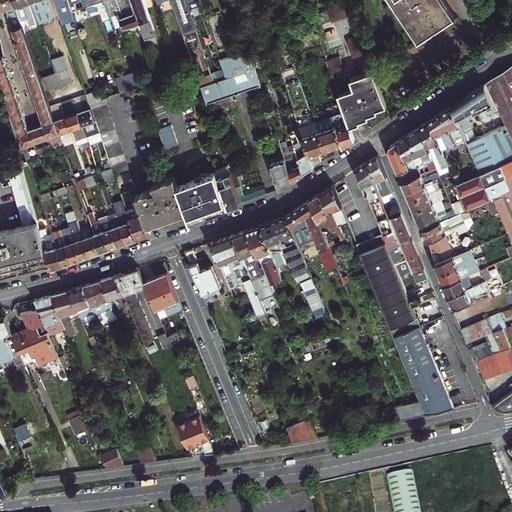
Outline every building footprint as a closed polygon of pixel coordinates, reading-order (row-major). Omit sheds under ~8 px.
[(15,0),(4,0),(7,9),(14,29),(24,25),(20,13),(15,0)] [(32,0),(15,0),(20,13),(28,10),(32,22),(39,19),(32,0)] [(32,0),(39,19),(41,26),(55,21),(47,0),(32,0)] [(73,12),(68,0),(54,0),(64,26),(76,22),(73,12)] [(81,0),(84,8),(104,2),(103,0),(81,0)] [(132,0),(136,13),(126,17),(125,14),(121,16),(127,32),(129,31),(128,29),(141,24),(146,40),(157,36),(144,0),(132,0)] [(172,0),(194,63),(206,59),(186,0),(172,0)] [(389,0),(418,43),(455,19),(443,0),(389,0)] [(345,3),(327,10),(331,22),(350,15),(345,3)] [(224,13),(213,14),(215,31),(226,29),(224,13)] [(24,25),(14,29),(17,38),(15,39),(16,42),(18,41),(28,38),(24,25)] [(314,35),(299,40),(304,53),(318,49),(314,35)] [(28,38),(18,41),(20,49),(18,50),(19,53),(21,52),(32,48),(28,38)] [(367,57),(359,38),(347,43),(355,62),(367,57)] [(32,48),(21,52),(24,59),(21,60),(22,62),(25,62),(35,58),(32,48)] [(261,86),(251,55),(249,51),(237,55),(248,90),(261,86)] [(248,90),(237,55),(221,60),(227,78),(215,83),(202,88),(208,104),(248,90)] [(9,64),(6,56),(0,57),(0,70),(9,67),(12,66),(11,64),(9,64)] [(65,56),(52,60),(57,72),(63,70),(69,68),(65,56)] [(35,58),(25,62),(28,70),(25,71),(26,74),(29,73),(39,69),(35,58)] [(339,58),(328,62),(333,76),(344,72),(339,58)] [(511,65),(484,84),(493,102),(505,126),(511,141),(511,65)] [(12,76),(9,67),(0,70),(0,74),(2,82),(13,78),(16,77),(15,75),(12,76)] [(74,81),(69,68),(63,70),(68,83),(74,81)] [(39,69),(29,73),(31,80),(28,81),(29,83),(32,82),(42,79),(41,78),(39,69)] [(63,70),(57,72),(61,85),(68,83),(63,70)] [(145,84),(140,70),(116,78),(122,92),(145,84)] [(57,72),(50,75),(55,87),(61,85),(57,72)] [(355,90),(339,96),(345,113),(351,129),(361,126),(360,123),(369,120),(369,117),(378,114),(378,111),(387,107),(374,74),(352,82),(355,90)] [(55,87),(50,75),(41,78),(42,79),(46,90),(55,87)] [(16,86),(13,78),(2,82),(6,92),(17,88),(18,87),(18,85),(16,86)] [(42,79),(32,82),(35,91),(32,91),(33,94),(36,93),(46,90),(42,79)] [(479,88),(473,92),(481,109),(493,102),(484,84),(479,88)] [(20,97),(17,88),(6,92),(10,102),(20,99),(23,98),(22,96),(20,97)] [(99,89),(81,95),(85,109),(92,106),(91,103),(102,99),(99,89)] [(46,90),(36,93),(39,101),(36,102),(37,105),(39,104),(49,100),(46,90)] [(467,96),(461,100),(467,113),(473,110),(474,112),(481,109),(473,92),(467,96)] [(85,109),(81,95),(74,97),(79,111),(85,109)] [(79,111),(74,97),(68,99),(73,113),(79,111)] [(102,99),(91,103),(92,106),(101,134),(113,168),(119,185),(131,180),(129,175),(131,174),(105,98),(102,99)] [(23,107),(20,99),(10,102),(13,113),(24,109),(26,108),(25,106),(23,107)] [(40,115),(43,114),(53,111),(51,106),(49,100),(39,104),(42,111),(39,112),(40,115)] [(71,114),(66,100),(61,102),(66,116),(68,115),(71,114)] [(467,113),(461,100),(455,104),(450,107),(455,119),(467,113)] [(66,116),(61,102),(51,106),(53,111),(56,120),(66,116)] [(89,139),(101,134),(92,106),(85,109),(79,111),(89,139)] [(466,142),(455,119),(450,107),(439,115),(429,121),(440,147),(442,152),(466,142)] [(17,123),(27,119),(29,119),(29,117),(27,117),(24,109),(13,113),(17,123)] [(43,122),(43,125),(44,124),(56,120),(53,111),(43,114),(45,121),(43,122)] [(71,114),(68,115),(76,138),(78,145),(90,141),(89,139),(79,111),(73,113),(71,114)] [(345,113),(333,117),(342,146),(343,149),(355,141),(351,129),(345,113)] [(76,138),(68,115),(66,116),(56,120),(62,138),(64,143),(76,138)] [(342,146),(333,117),(317,123),(327,151),(342,146)] [(311,161),(300,129),(297,118),(291,120),(299,143),(294,146),(295,149),(304,175),(314,169),(311,161)] [(17,123),(20,134),(33,129),(32,127),(30,128),(27,119),(17,123)] [(49,138),(51,143),(62,138),(56,120),(44,124),(49,138)] [(424,125),(420,128),(430,151),(440,147),(429,121),(424,125)] [(316,155),(327,151),(317,123),(300,129),(311,161),(317,159),(316,155)] [(42,125),(33,129),(38,142),(49,138),(44,124),(43,125),(42,125)] [(172,125),(160,129),(166,148),(179,144),(172,125)] [(511,141),(505,126),(492,132),(479,138),(493,167),(511,207),(511,141)] [(409,135),(418,156),(424,154),(431,171),(437,169),(430,151),(420,128),(414,132),(409,135)] [(20,134),(25,147),(38,142),(33,129),(20,134)] [(398,142),(413,179),(421,175),(419,169),(417,169),(416,166),(421,163),(418,156),(409,135),(403,139),(398,142)] [(493,167),(479,138),(466,142),(473,158),(480,173),(493,167)] [(280,143),(284,154),(293,182),(304,175),(295,149),(289,151),(285,141),(280,143)] [(413,179),(398,142),(393,145),(391,147),(389,151),(402,183),(413,179)] [(51,145),(40,149),(43,156),(54,152),(51,145)] [(281,159),(272,163),(281,190),(293,182),(284,154),(280,155),(281,159)] [(378,156),(369,162),(374,173),(372,174),(371,174),(374,183),(376,183),(381,180),(388,195),(393,193),(378,156)] [(480,173),(473,158),(471,160),(470,163),(475,177),(480,175),(480,173)] [(0,232),(0,272),(50,261),(43,232),(39,226),(23,167),(31,165),(30,161),(7,168),(23,227),(0,232)] [(374,173),(369,162),(368,163),(357,170),(370,203),(376,200),(370,185),(374,183),(371,174),(372,174),(374,173)] [(511,207),(493,167),(480,173),(480,175),(492,201),(497,212),(508,234),(511,242),(511,207)] [(413,179),(402,183),(406,192),(433,181),(429,174),(432,173),(431,171),(425,174),(421,175),(413,179)] [(217,173),(178,186),(187,212),(190,221),(229,208),(218,179),(217,173)] [(242,204),(232,174),(218,179),(229,208),(242,204)] [(467,212),(492,201),(480,175),(475,177),(465,182),(462,183),(459,177),(458,175),(453,178),(467,212)] [(141,207),(144,214),(148,226),(187,212),(178,186),(175,176),(154,184),(156,188),(137,195),(141,207)] [(87,178),(78,181),(81,189),(89,186),(87,178)] [(406,192),(410,202),(437,191),(434,185),(436,184),(435,181),(433,181),(406,192)] [(349,225),(333,186),(321,193),(338,233),(343,246),(349,244),(343,228),(349,225)] [(437,191),(410,202),(413,211),(440,200),(442,199),(441,197),(439,197),(437,191)] [(321,193),(312,199),(331,248),(336,246),(332,235),(338,233),(321,193)] [(287,215),(293,231),(301,228),(303,229),(311,225),(330,272),(339,268),(331,248),(312,199),(287,215)] [(120,218),(129,215),(128,211),(124,200),(115,203),(120,218)] [(413,211),(417,221),(437,212),(436,208),(442,205),(440,200),(413,211)] [(131,219),(144,214),(141,207),(128,211),(129,215),(131,219)] [(437,212),(417,221),(421,230),(441,222),(449,219),(447,214),(439,217),(437,212)] [(151,235),(148,226),(144,214),(131,219),(138,240),(151,235)] [(402,214),(392,218),(398,232),(407,228),(402,214)] [(138,240),(131,219),(129,215),(120,218),(128,244),(138,240)] [(316,287),(293,231),(287,215),(262,226),(279,269),(290,264),(303,293),(316,287)] [(128,244),(120,218),(111,222),(115,231),(120,247),(128,244)] [(106,234),(105,231),(104,228),(103,225),(99,227),(97,219),(92,221),(98,238),(97,238),(96,238),(102,254),(112,250),(106,234)] [(379,223),(382,230),(390,227),(387,220),(379,223)] [(92,258),(84,232),(82,233),(77,221),(71,224),(72,227),(84,261),(92,258)] [(441,222),(421,230),(426,242),(430,252),(434,251),(435,253),(451,247),(446,234),(441,222)] [(279,269),(262,226),(249,230),(270,283),(283,278),(279,269)] [(54,230),(57,239),(66,268),(76,264),(64,230),(62,227),(54,230)] [(84,261),(72,227),(64,230),(76,264),(84,261)] [(407,228),(398,232),(403,245),(413,241),(407,228)] [(92,229),(84,232),(92,258),(102,254),(96,238),(95,239),(92,229)] [(48,230),(43,232),(50,261),(53,271),(66,268),(57,239),(49,242),(48,238),(50,238),(48,230)] [(249,230),(235,235),(253,279),(260,276),(275,310),(280,307),(270,283),(249,230)] [(120,247),(115,231),(106,234),(112,250),(120,247)] [(383,233),(357,244),(421,402),(426,416),(455,410),(420,325),(413,307),(411,301),(402,280),(399,273),(397,267),(396,265),(390,251),(385,237),(384,236),(383,233)] [(253,279),(235,235),(213,243),(232,290),(247,283),(266,329),(273,326),(253,279)] [(390,251),(398,247),(393,236),(389,238),(388,236),(385,237),(390,251)] [(413,241),(403,245),(409,259),(419,255),(413,241)] [(390,251),(396,265),(399,263),(398,261),(403,258),(398,247),(390,251)] [(189,255),(192,263),(206,296),(209,295),(210,296),(218,293),(217,290),(221,289),(221,286),(223,285),(214,265),(204,269),(195,249),(187,251),(189,255)] [(463,252),(435,263),(439,274),(449,271),(448,270),(465,263),(465,264),(475,260),(470,249),(463,252)] [(419,255),(409,259),(415,274),(425,270),(419,255)] [(465,263),(448,270),(449,271),(439,274),(443,284),(467,275),(480,270),(475,260),(465,264),(465,263)] [(149,286),(147,282),(141,267),(118,275),(127,298),(148,349),(157,339),(139,294),(139,290),(149,286)] [(481,269),(485,280),(491,278),(487,267),(481,269)] [(407,269),(399,273),(402,280),(410,276),(407,269)] [(147,282),(149,286),(159,310),(181,301),(169,273),(147,282)] [(121,301),(127,298),(118,275),(103,280),(111,301),(120,297),(121,301)] [(467,275),(443,284),(448,296),(466,288),(472,286),(467,275)] [(111,301),(103,280),(85,286),(97,313),(100,322),(106,319),(103,312),(114,308),(111,301)] [(487,284),(485,280),(472,286),(466,288),(448,296),(453,308),(471,301),(469,297),(486,289),(484,285),(487,284)] [(85,286),(71,290),(80,311),(83,319),(97,313),(85,286)] [(71,290),(55,294),(65,317),(80,311),(71,290)] [(42,308),(48,321),(51,329),(54,337),(67,331),(68,336),(72,335),(68,325),(65,317),(55,294),(38,299),(42,308)] [(411,301),(413,307),(420,304),(418,299),(411,301)] [(15,335),(22,352),(31,348),(35,357),(39,355),(43,365),(62,357),(59,350),(56,340),(54,337),(51,329),(44,332),(41,324),(48,321),(42,308),(25,312),(31,327),(15,335)] [(487,318),(493,332),(503,328),(505,327),(499,313),(487,318)] [(0,365),(16,358),(9,341),(7,342),(5,336),(14,332),(7,317),(0,318),(0,365)] [(461,328),(467,342),(471,340),(472,341),(487,335),(493,332),(487,318),(461,328)] [(74,322),(68,325),(72,335),(73,337),(79,334),(74,322)] [(493,332),(487,335),(489,342),(474,348),(479,359),(510,347),(503,328),(493,332)] [(334,332),(322,336),(325,343),(337,337),(334,332)] [(174,347),(168,334),(161,337),(166,350),(174,347)] [(60,338),(56,340),(59,350),(64,347),(60,338)] [(96,338),(92,339),(96,349),(100,347),(96,338)] [(233,363),(234,365),(242,362),(242,363),(258,356),(254,344),(230,354),(233,363)] [(256,375),(250,378),(256,391),(261,389),(256,375)] [(511,390),(492,404),(496,409),(499,410),(503,411),(507,411),(511,411),(511,410),(511,390)] [(407,406),(413,419),(426,416),(421,402),(407,406)] [(400,422),(413,419),(407,406),(395,409),(400,422)] [(81,407),(67,413),(76,433),(90,428),(81,407)] [(311,421),(287,427),(295,445),(302,444),(319,440),(311,421)] [(32,429),(19,435),(28,457),(42,451),(32,429)] [(105,458),(109,469),(127,467),(121,451),(105,458)] [(155,451),(139,452),(144,464),(160,462),(155,451)] [(420,511),(412,471),(387,476),(394,511),(420,511)] [(0,498),(8,496),(0,476),(0,498)]
